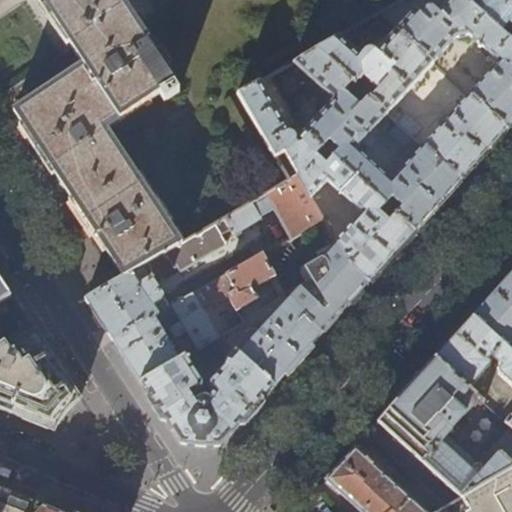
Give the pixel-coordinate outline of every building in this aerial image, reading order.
[(39,0),(60,32),(84,67),(14,111),(46,160),(70,197),(88,224),(124,279),(182,245),(171,227),(138,178),(107,131),(161,95),(166,102),(180,93),(175,86),(177,84),(121,0),(39,0)] [(415,10),(396,31),(433,65),(455,39),(469,37),(499,64),(469,97),(507,131),(511,125),(511,43),(463,0),(450,0),(438,14),(436,13),(433,12),(430,12),(426,12),(423,14),(421,16),(415,10)] [(511,0),(463,0),(511,43),(511,0)] [(340,37),(315,51),(353,84),(355,86),(363,77),(377,90),(369,99),(388,116),(433,65),(396,31),(376,52),(375,52),(373,52),(369,52),(368,52),(366,53),(363,54),(362,56),(340,37)] [(344,94),(353,84),(315,51),(295,63),(333,99),(333,102),(305,133),(323,150),(330,143),(339,151),(333,158),(386,206),(393,199),(402,208),(396,215),(415,233),(436,210),(461,182),(423,148),(397,177),(390,171),(384,177),(356,151),(388,116),(369,99),(368,98),(359,107),(344,94)] [(317,157),(323,150),(305,133),(298,141),(297,139),(296,137),(294,136),(292,134),(262,82),(240,94),(277,158),(286,154),(299,176),(298,177),(312,200),(328,182),(363,214),(336,244),(348,263),(369,284),(391,260),(415,233),(396,215),(389,222),(379,213),(386,206),(333,158),(327,166),(317,157)] [(484,157),(507,131),(469,97),(449,120),(445,116),(440,122),(444,125),(423,148),(461,182),(484,157)] [(398,125),(398,126),(413,139),(422,128),(407,115),(398,125)] [(403,149),(413,139),(398,126),(389,136),(403,149)] [(175,225),(142,175),(138,178),(171,227),(175,225)] [(323,220),(312,200),(298,177),(290,181),(182,245),(124,279),(120,282),(87,302),(98,320),(113,342),(171,308),(153,282),(178,267),(180,272),(225,245),(223,240),(257,221),(256,220),(251,211),(262,205),(267,198),(274,210),(291,239),(301,233),(323,221),(323,220)] [(256,220),(274,210),(267,198),(262,205),(251,211),(256,220)] [(345,310),(369,284),(348,263),(336,244),(323,221),(301,233),(308,245),(304,247),(301,251),(297,257),(295,263),(293,268),(293,273),(293,277),(278,285),(280,287),(287,300),(322,335),(345,310)] [(262,256),(227,276),(235,291),(227,295),(228,296),(237,312),(257,300),(252,290),(274,278),(262,256)] [(511,274),(504,283),(500,288),(472,318),(511,353),(511,274)] [(202,310),(228,296),(227,295),(235,291),(227,276),(171,308),(113,342),(126,362),(140,383),(177,362),(161,333),(170,328),(176,338),(186,332),(197,351),(218,338),(202,310)] [(0,279),(0,302),(10,296),(0,279)] [(299,362),(322,335),(287,300),(280,287),(256,314),(267,325),(260,333),(254,327),(241,341),(248,347),(239,356),(275,388),(299,362)] [(453,340),(435,360),(469,390),(492,366),(492,363),(495,360),(501,365),(498,368),(499,375),(511,386),(511,414),(505,423),(511,429),(511,353),(472,318),(453,340)] [(0,409),(14,415),(54,431),(59,422),(65,413),(72,406),(80,400),(71,387),(31,327),(0,348),(0,409)] [(189,355),(177,362),(140,383),(162,416),(181,444),(203,446),(221,447),(244,421),(275,388),(239,356),(235,353),(228,360),(225,368),(212,385),(211,386),(211,390),(213,393),(215,395),(211,399),(206,398),(201,399),(198,394),(200,393),(203,390),(204,388),(204,385),(189,361),(191,359),(189,355)] [(483,403),(469,390),(435,360),(397,401),(378,423),(461,499),(511,469),(511,429),(485,458),(465,441),(462,444),(450,434),(476,403),(480,407),(483,403)] [(359,511),(425,511),(392,481),(400,472),(389,462),(381,471),(355,448),(332,473),(325,481),(359,511)] [(511,511),(511,469),(461,499),(460,500),(466,511),(511,511)] [(23,499),(0,489),(0,511),(40,511),(45,507),(23,499)]
